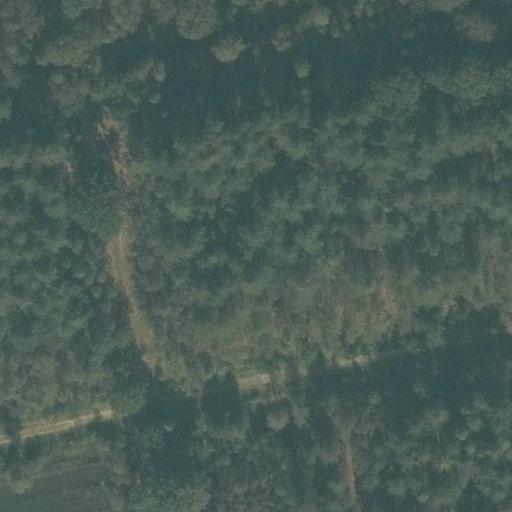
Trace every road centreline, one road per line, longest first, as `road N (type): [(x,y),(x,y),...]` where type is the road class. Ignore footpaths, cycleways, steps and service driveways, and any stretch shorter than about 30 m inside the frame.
road 1 (track): [(143,413),(136,288),(94,36)]
road 2 (track): [(143,413),(511,330)]
road 3 (track): [(252,0),(96,50)]
road 4 (track): [(0,439),(143,413)]
